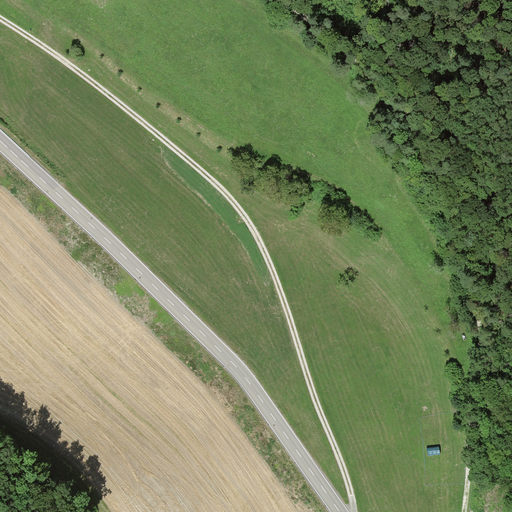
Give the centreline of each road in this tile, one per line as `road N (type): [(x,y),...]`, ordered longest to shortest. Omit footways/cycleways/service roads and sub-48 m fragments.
road 1 (track): [(351,511),(271,273),(237,209),(102,91),(0,20)]
road 2 (track): [(260,0),(335,53),(377,99),(419,149),(455,225),(464,511)]
road 3 (tertiary): [(0,139),(248,381),(340,511)]
